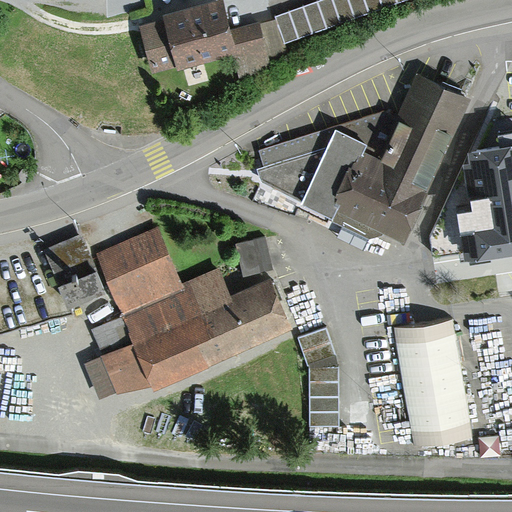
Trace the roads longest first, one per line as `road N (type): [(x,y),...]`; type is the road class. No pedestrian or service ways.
road 1 (residential): [(511,468),(183,459),(0,439)]
road 2 (residential): [(511,6),(369,50),(87,191)]
road 3 (residential): [(87,191),(62,139),(0,91)]
